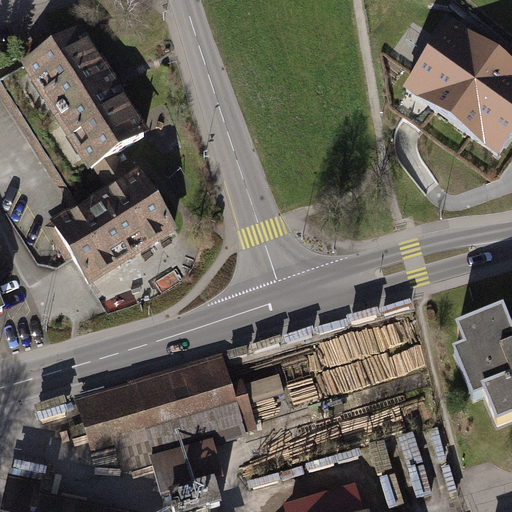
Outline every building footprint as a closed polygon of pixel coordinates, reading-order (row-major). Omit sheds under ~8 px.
[(90,29),(29,66),(95,173),(156,136),(90,29)] [(511,63),(463,30),(414,104),(501,162),(511,145),(511,63)] [(140,171),(54,227),(92,286),(179,229),(140,171)] [(0,280),(0,316),(13,311),(0,280)] [(488,399),(500,430),(511,424),(511,324),(507,313),(461,331),(469,352),(458,356),(476,404),(488,399)] [(229,356),(77,399),(93,454),(118,446),(126,476),(132,474),(137,492),(164,485),(171,511),(200,511),(232,502),(226,481),(232,480),(222,444),(261,433),(247,382),(237,385),(229,356)] [(256,404),(287,393),(282,378),(251,389),(256,404)] [(440,430),(399,437),(404,471),(413,470),(418,498),(446,494),(442,474),(447,473),(440,430)] [(122,511),(49,498),(52,485),(16,478),(9,511),(122,511)] [(326,511),(310,498),(297,511),(326,511)]
